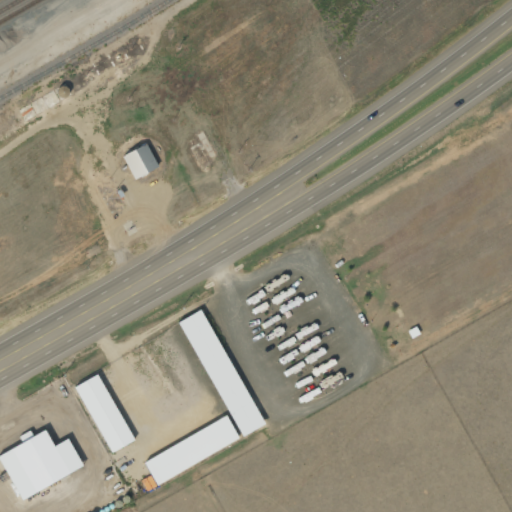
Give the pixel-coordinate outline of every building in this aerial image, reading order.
[(157,168),(147,143),(122,153),(132,178),(157,168)] [(176,307),(242,424),(264,411),(198,295),(176,307)] [(72,374),(109,437),(132,424),(95,361),(72,374)] [(142,448),(156,472),(238,425),(224,401),(142,448)] [(0,441),(0,450),(22,489),(82,453),(66,426),(54,433),(44,416),(0,441)]
